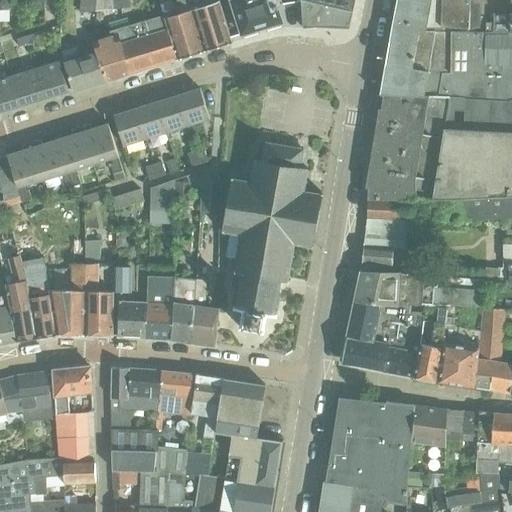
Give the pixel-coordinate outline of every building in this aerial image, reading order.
[(45,0),(35,0),(36,11),(45,11),(45,0)] [(98,2),(98,0),(83,0),(82,12),(100,11),(98,2)] [(98,0),(98,2),(100,11),(122,9),(121,0),(117,0),(113,0),(98,0)] [(130,0),(121,0),(122,9),(131,8),(131,5),(130,0)] [(193,10),(189,0),(177,0),(182,13),(165,19),(178,60),(205,52),(192,10),(193,10)] [(219,0),(189,0),(193,10),(192,10),(205,52),(233,43),(219,0)] [(277,23),(281,22),(277,11),(279,10),(275,0),(231,0),(238,22),(239,22),(243,34),(246,33),(249,34),(255,32),(255,30),(270,25),(272,27),(277,25),(277,23)] [(302,0),(304,28),(318,28),(318,22),(350,26),(356,0),(302,0)] [(397,0),(381,96),(384,96),(452,100),(448,34),(470,35),(471,0),(397,0)] [(511,35),(511,0),(511,15),(495,14),(495,23),(487,23),(487,18),(482,18),(482,0),(471,0),(470,35),(511,35)] [(165,17),(129,27),(142,71),(178,60),(165,19),(165,17)] [(95,43),(98,54),(107,83),(142,71),(129,27),(111,33),(113,38),(95,43)] [(35,34),(25,37),(28,44),(37,41),(35,34)] [(511,35),(470,35),(448,34),(452,100),(471,101),(470,115),(502,116),(507,112),(511,112),(511,35)] [(25,37),(19,40),(21,47),(28,44),(25,37)] [(107,83),(98,54),(95,43),(82,46),(86,58),(65,64),(75,93),(107,83)] [(60,62),(36,69),(45,99),(70,91),(60,62)] [(36,69),(12,77),(21,106),(45,99),(36,69)] [(0,113),(21,106),(12,77),(0,80),(0,113)] [(201,89),(179,96),(189,126),(210,119),(201,89)] [(179,96),(158,102),(167,132),(189,126),(179,96)] [(511,112),(507,112),(502,116),(470,115),(471,101),(452,100),(384,96),(383,103),(381,109),(448,120),(447,129),(511,132),(511,112)] [(158,102),(137,109),(146,139),(167,132),(158,102)] [(146,139),(137,109),(115,116),(124,146),(146,139)] [(411,200),(446,200),(511,194),(511,132),(447,129),(448,120),(381,109),(369,189),(368,201),(411,200)] [(29,149),(8,156),(21,196),(23,203),(32,200),(29,190),(27,191),(25,186),(63,174),(64,179),(62,180),(65,190),(82,184),(79,175),(76,176),(74,171),(113,159),(114,164),(112,165),(117,181),(126,178),(119,157),(109,124),(89,131),(87,125),(77,128),(78,134),(39,146),(37,140),(27,143),(29,149)] [(243,328),(262,331),(262,332),(264,332),(265,330),(268,316),(274,318),(274,317),(277,318),(277,315),(275,315),(275,313),(277,313),(278,311),(276,311),(278,297),(280,298),(281,295),(278,295),(281,281),(288,283),(288,281),(290,282),(291,280),(288,280),(290,269),(292,269),(293,268),(291,267),(292,257),(294,257),(295,256),(293,255),(295,245),(310,247),(310,250),(312,250),(312,248),(314,248),(323,195),(322,195),(322,193),(320,192),(320,194),(304,192),(306,183),(308,183),(308,181),(306,181),(308,172),(310,172),(310,171),(308,170),(309,169),(301,168),(304,149),(266,142),(262,161),(255,160),(255,161),(253,161),(253,162),(255,163),(253,172),(251,171),(251,173),(253,173),(251,182),(236,180),(236,178),(234,177),(234,179),(232,179),(223,232),(224,232),(224,235),(225,235),(226,233),(242,235),(240,246),(238,245),(237,247),(240,247),(238,258),(236,257),(235,259),(237,259),(236,270),(233,270),(233,271),(235,272),(233,287),(237,288),(237,289),(240,289),(237,303),(235,303),(234,305),(237,306),(236,308),(234,308),(234,310),(236,310),(243,311),(240,328),(243,328)] [(205,150),(197,152),(200,165),(209,162),(205,150)] [(200,165),(197,152),(188,155),(192,167),(200,165)] [(8,156),(0,158),(0,183),(5,201),(21,196),(8,156)] [(163,163),(154,166),(158,178),(166,175),(163,163)] [(158,178),(154,166),(146,168),(150,180),(158,178)] [(151,220),(175,220),(176,180),(152,188),(151,220)] [(201,213),(220,214),(221,181),(203,180),(201,213)] [(178,182),(177,207),(191,207),(191,182),(178,182)] [(112,199),(115,210),(145,201),(141,189),(112,199)] [(454,223),(511,218),(511,194),(446,200),(446,222),(454,222),(454,223)] [(410,221),(411,200),(368,201),(367,220),(365,235),(377,236),(378,220),(409,221),(410,221)] [(364,245),(395,248),(407,249),(409,221),(378,220),(377,236),(365,235),(364,245)] [(21,256),(20,256),(26,276),(37,339),(57,336),(49,294),(39,297),(35,275),(32,262),(39,260),(33,238),(18,242),(21,256)] [(86,241),(86,265),(85,336),(113,337),(114,293),(98,293),(99,264),(99,263),(100,241),(86,241)] [(503,262),(507,262),(511,261),(511,244),(503,244),(503,262)] [(395,248),(364,245),(363,265),(394,267),(395,248)] [(10,303),(11,307),(17,342),(37,339),(26,276),(20,256),(10,259),(16,283),(6,285),(10,303)] [(508,278),(507,262),(503,262),(503,268),(499,268),(499,269),(487,268),(486,274),(508,278)] [(49,290),(49,294),(57,336),(85,336),(86,265),(73,266),(72,287),(49,290)] [(115,267),(114,293),(131,293),(132,267),(115,267)] [(362,273),(355,303),(407,305),(413,305),(423,305),(425,276),(401,274),(362,273)] [(439,276),(425,276),(423,305),(426,305),(443,306),(480,307),(481,290),(438,287),(439,276)] [(147,338),(171,340),(175,278),(149,277),(148,303),(147,338)] [(171,340),(191,343),(197,280),(175,278),(171,340)] [(197,280),(191,343),(215,346),(219,309),(204,308),(207,281),(197,280)] [(118,337),(147,338),(148,303),(120,302),(118,337)] [(407,305),(355,303),(347,337),(342,362),(385,370),(389,343),(392,344),(395,334),(397,334),(400,322),(404,322),(407,305)] [(407,305),(404,322),(400,322),(397,334),(395,334),(392,344),(389,343),(385,370),(414,376),(421,343),(424,321),(424,319),(425,312),(412,311),(413,305),(407,305)] [(424,319),(424,321),(421,343),(414,376),(414,378),(437,383),(438,382),(445,309),(448,309),(448,306),(443,306),(426,305),(425,307),(437,308),(435,321),(424,319)] [(0,345),(17,342),(11,307),(0,309),(0,345)] [(491,390),(510,393),(511,374),(511,363),(503,362),(507,309),(505,309),(483,308),(481,331),(477,374),(493,376),(491,390)] [(476,387),(491,390),(493,376),(477,374),(481,331),(455,327),(456,319),(447,317),(448,309),(445,309),(438,382),(476,388),(476,387)] [(56,398),(58,427),(88,425),(88,413),(69,413),(69,395),(93,392),(91,367),(54,371),(56,398)] [(112,372),(111,399),(112,429),(132,430),(131,410),(158,413),(162,371),(112,368),(112,372)] [(162,371),(158,413),(192,417),(192,414),(194,397),(191,396),(193,374),(162,371)] [(0,415),(9,413),(8,412),(22,409),(52,404),(47,372),(18,376),(17,376),(0,380),(0,415)] [(214,439),(215,434),(224,379),(197,375),(194,397),(192,414),(207,417),(204,437),(214,439)] [(195,506),(194,511),(271,511),(283,442),(258,438),(266,385),(224,379),(215,434),(233,436),(229,456),(231,457),(226,478),(210,476),(200,474),(195,506)] [(407,504),(412,443),(415,405),(386,402),(386,404),(342,400),(337,455),(333,456),(329,461),(326,482),(370,490),(386,499),(391,502),(407,504)] [(446,447),(446,440),(448,410),(415,405),(412,443),(446,447)] [(464,436),(478,436),(479,412),(448,410),(446,440),(463,441),(464,436)] [(478,436),(477,444),(511,446),(511,414),(494,413),(479,412),(478,436)] [(58,427),(59,439),(89,437),(88,425),(58,427)] [(113,450),(113,470),(141,471),(140,485),(140,506),(139,511),(168,511),(173,473),(186,474),(188,452),(190,434),(160,431),(132,430),(112,429),(113,450)] [(89,437),(59,439),(60,458),(65,457),(65,451),(89,449),(89,437)] [(476,473),(480,474),(496,474),(497,481),(501,480),(501,476),(503,476),(503,473),(499,473),(499,463),(511,464),(511,446),(477,444),(476,470),(476,473)] [(40,459),(28,460),(0,465),(0,511),(33,511),(32,496),(38,496),(37,477),(55,476),(64,476),(64,463),(90,462),(89,449),(65,451),(65,457),(40,459)] [(200,474),(210,476),(212,454),(188,452),(186,474),(200,474)] [(64,463),(64,476),(65,484),(97,483),(96,462),(90,462),(64,463)] [(127,485),(140,485),(141,471),(113,470),(114,489),(127,489),(127,485)] [(466,471),(468,494),(482,493),(480,474),(476,473),(476,470),(466,471)] [(410,471),(409,485),(422,485),(422,471),(410,471)] [(194,511),(195,506),(194,506),(194,501),(186,500),(186,474),(173,473),(168,511),(194,511)] [(504,511),(500,495),(497,481),(496,474),(480,474),(482,493),(468,494),(446,498),(448,508),(450,508),(451,511),(504,511)] [(433,475),(432,488),(445,485),(443,475),(433,475)] [(32,496),(33,511),(66,511),(66,506),(66,500),(43,501),(43,495),(55,495),(55,476),(37,477),(38,496),(32,496)] [(501,480),(497,481),(500,495),(511,495),(511,477),(503,476),(501,476),(501,480)] [(380,511),(386,499),(370,490),(326,482),(321,511),(380,511)] [(511,511),(511,495),(500,495),(504,511),(511,511)]
